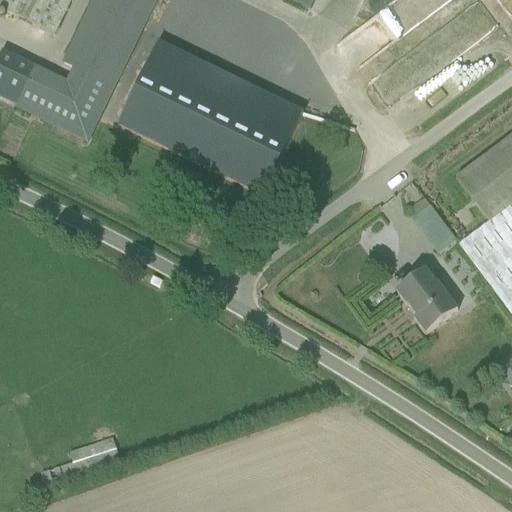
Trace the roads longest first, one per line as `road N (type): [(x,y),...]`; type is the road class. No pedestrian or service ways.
road 1 (unclassified): [(218,296),(511,77)]
road 2 (unclassified): [(218,296),(511,481)]
road 3 (unclassified): [(0,187),(218,296)]
road 4 (unknown): [(249,0),(319,39),(407,155)]
